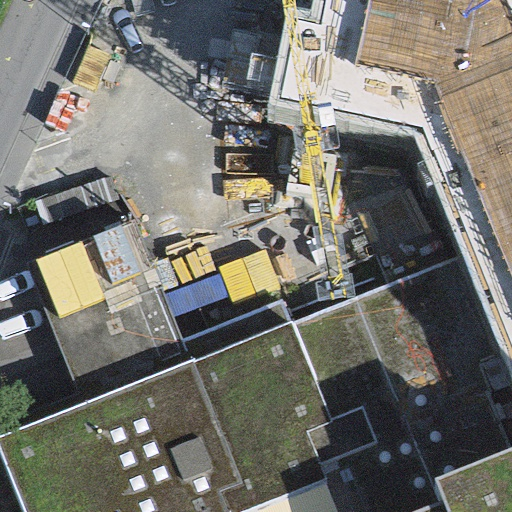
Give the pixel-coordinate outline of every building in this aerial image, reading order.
[(511,0),(278,0),(271,18),(431,84),(440,61),(454,67),(461,74),(472,86),(478,99),(483,112),(467,118),(511,232),(511,0)] [(138,221),(148,249),(218,222),(188,146),(119,173),(138,221)] [(242,511),(324,480),(305,430),(332,420),(287,302),(185,342),(148,249),(138,221),(34,261),(88,398),(0,432),(0,444),(26,511),(242,511)] [(511,255),(471,271),(463,251),(337,300),(332,285),(287,302),(332,420),(305,430),(324,480),(242,511),(388,511),(443,491),(432,464),(511,433),(511,255)] [(443,491),(388,511),(511,511),(511,433),(432,464),(443,491)]
